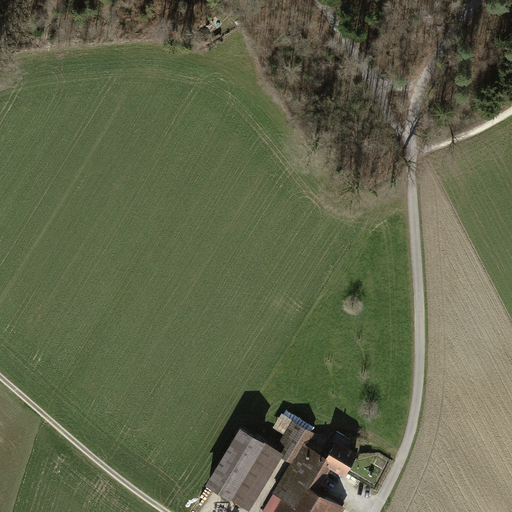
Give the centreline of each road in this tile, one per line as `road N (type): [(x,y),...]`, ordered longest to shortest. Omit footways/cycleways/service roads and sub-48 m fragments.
road 1 (unclassified): [(375,511),(412,425),(420,367),(409,149),(416,101),(477,0)]
road 2 (track): [(0,375),(166,511)]
road 3 (track): [(368,72),(409,149),(475,131),(511,109)]
